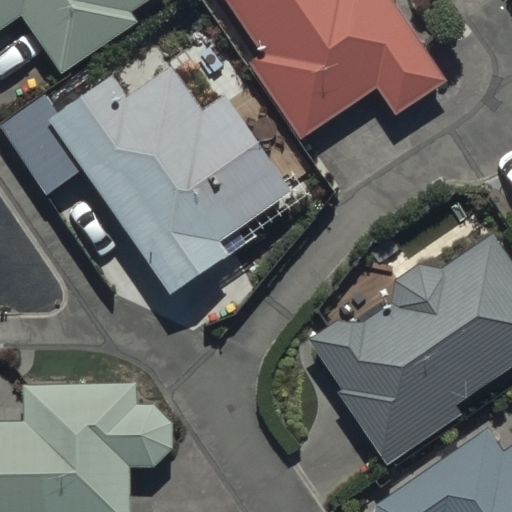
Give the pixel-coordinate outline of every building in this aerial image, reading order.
[(0,0),(0,35),(24,19),(63,75),(136,25),(132,18),(158,0),(0,0)] [(227,0),(263,53),(248,63),(297,137),(373,87),(394,119),(450,82),(395,0),(227,0)] [(48,192),(85,167),(168,293),(258,234),(251,224),(294,196),(227,94),(202,110),(176,71),(136,97),(119,72),(57,112),(47,96),(4,125),(48,192)] [(466,416),(459,406),(511,368),(511,259),(494,233),(441,269),(421,265),(395,283),(396,305),(365,323),(340,320),(313,338),(346,387),(342,389),(394,465),(466,416)] [(137,384),(24,386),(24,420),(0,419),(0,511),(132,511),(133,468),(156,468),(174,452),(173,422),(156,402),(137,403),(137,384)] [(511,511),(511,446),(506,451),(490,426),(376,506),(375,511),(511,511)]
